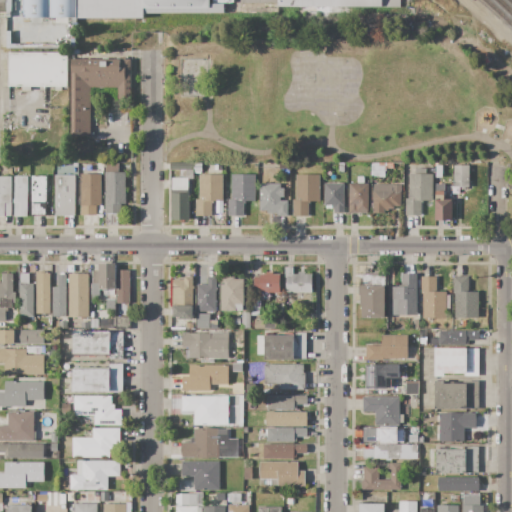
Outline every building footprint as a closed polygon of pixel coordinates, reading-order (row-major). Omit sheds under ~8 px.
[(0,0),(11,0),(11,13),(0,12),(0,0)] [(47,0),(48,18),(22,18),(21,0),(47,0)] [(51,0),(75,0),(75,18),(51,18),(51,0)] [(143,0),(76,0),(76,19),(144,18),(144,13),(143,0)] [(224,13),(224,4),(210,4),(210,0),(143,0),(144,13),(224,13)] [(400,0),(401,8),(278,7),(278,0),(400,0)] [(17,23),(66,23),(66,33),(17,32),(17,23)] [(18,35),(67,35),(66,44),(18,44),(18,35)] [(9,53),(9,87),(67,86),(67,53),(9,53)] [(70,137),(69,58),(125,57),(125,60),(130,60),(130,101),(117,101),(117,86),(90,87),(90,137),(70,137)] [(104,172),(105,172),(105,163),(118,163),(118,172),(125,172),(126,205),(121,205),(121,214),(105,214),(104,172)] [(190,170),(190,163),(169,163),(169,169),(179,169),(178,166),(185,165),(185,171),(190,170)] [(371,177),(371,164),(393,163),(393,169),(386,169),(386,177),(371,177)] [(469,187),(454,187),(454,165),(468,165),(469,187)] [(406,215),(406,199),(409,199),(409,174),(416,174),(416,169),(426,169),(426,174),(432,174),(432,200),(423,200),(422,202),(421,203),(421,215),(406,215)] [(80,174),(101,174),(101,204),(103,204),(103,215),(81,216),(80,174)] [(196,216),(196,200),(199,200),(199,175),(223,174),(223,201),(213,201),(213,203),(211,203),(212,216),(196,216)] [(75,175),(75,216),(54,216),(54,175),(75,175)] [(232,175),(232,199),(228,200),(228,216),(243,216),(243,204),(245,204),(245,201),(255,201),(255,175),(232,175)] [(293,217),(293,201),(296,200),(295,175),(320,175),(320,201),(310,201),(310,204),(308,204),(309,216),(293,217)] [(0,176),(11,176),(11,217),(0,217),(0,176)] [(31,176),(45,176),(46,215),(31,215),(31,176)] [(27,177),(27,216),(13,216),(13,177),(27,177)] [(171,194),(172,194),(172,179),(188,179),(188,194),(189,194),(189,220),(171,220),(171,194)] [(260,184),(279,184),(279,188),(284,188),(284,197),(280,197),(280,201),(288,201),(288,215),(273,215),(273,213),(260,213),(260,184)] [(344,184),(344,213),(334,213),(334,209),(325,209),(325,184),(344,184)] [(349,184),(368,184),(368,214),(349,214),(349,184)] [(373,185),(401,185),(401,206),(393,206),(393,209),(388,209),(388,211),(384,211),(384,213),(373,213),(373,185)] [(451,200),(452,221),(435,221),(435,200),(435,192),(444,192),(444,200),(451,200)] [(115,263),(115,290),(99,290),(99,284),(92,284),(92,271),(99,271),(99,263),(115,263)] [(284,266),(293,266),(293,275),(298,275),(298,273),(305,273),(305,275),(312,275),(312,293),(288,293),(288,288),(286,288),(286,278),(284,278),(284,266)] [(116,303),(116,270),(130,270),(130,303),(116,303)] [(35,271),(45,271),(45,273),(50,273),(50,318),(35,318),(35,271)] [(279,292),(269,292),(269,300),(258,300),(258,292),(254,292),(254,278),(260,278),(260,275),(266,275),(266,272),(272,272),(272,275),(279,275),(279,292)] [(20,273),(29,273),(29,284),(33,284),(33,317),(20,317),(20,273)] [(2,274),(13,274),(13,293),(16,293),(16,303),(12,303),(12,308),(9,308),(9,311),(5,311),(5,322),(0,322),(0,282),(2,282),(2,274)] [(88,274),(88,317),(68,317),(68,274),(88,274)] [(417,274),(417,316),(392,316),(392,287),(402,287),(402,274),(417,274)] [(52,287),(57,287),(57,275),(66,275),(66,317),(52,317),(52,287)] [(384,275),(385,310),(386,310),(386,318),(362,318),(362,306),(360,306),(360,296),(359,296),(359,287),(360,287),(360,275),(384,275)] [(220,276),(235,276),(235,280),(243,280),(243,305),(242,305),(242,311),(220,311),(220,276)] [(193,277),(193,319),(179,319),(179,317),(173,317),(173,307),(172,307),(172,280),(184,280),(184,277),(193,277)] [(215,311),(209,311),(209,312),(197,312),(197,285),(208,285),(208,277),(215,277),(215,311)] [(421,277),(436,277),(436,292),(446,292),(446,296),(450,296),(450,309),(446,309),(446,319),(421,319),(421,277)] [(452,277),(468,277),(468,292),(478,292),(478,319),(455,319),(455,293),(452,293),(452,277)] [(241,313),(250,313),(250,328),(241,328),(241,313)] [(196,315),(209,315),(209,321),(217,321),(217,329),(196,329),(196,315)] [(254,328),(254,320),(255,320),(255,316),(260,316),(260,320),(264,320),(264,328),(254,328)] [(116,317),(129,317),(129,330),(116,330),(116,317)] [(0,345),(0,330),(43,330),(43,345),(0,345)] [(439,331),(479,331),(479,340),(468,340),(468,345),(439,346),(439,331)] [(73,332),(123,332),(123,359),(109,359),(109,355),(73,355),(73,332)] [(182,333),(189,333),(189,334),(210,334),(210,333),(228,333),(228,358),(188,359),(188,348),(182,348),(182,333)] [(264,336),(295,336),(295,333),(307,333),(307,359),(293,359),(293,360),(264,360),(264,336)] [(407,335),(407,362),(366,362),(365,345),(382,345),(381,335),(407,335)] [(27,347),(45,347),(45,353),(40,353),(40,355),(35,355),(35,353),(27,353),(27,347)] [(434,348),(477,348),(478,377),(434,377),(434,348)] [(0,349),(26,349),(26,356),(44,356),(44,375),(6,375),(6,363),(0,363),(0,349)] [(73,369),(108,369),(108,364),(122,364),(122,391),(73,391),(73,369)] [(264,365),(303,365),(303,373),(306,373),(306,391),(275,391),(275,383),(264,383),(264,365)] [(366,365),(400,365),(400,378),(387,378),(387,389),(366,389),(366,365)] [(189,366),(228,366),(228,385),(211,385),(211,391),(182,391),(182,377),(189,377),(189,366)] [(435,409),(434,381),(478,381),(478,409),(435,409)] [(5,382),(43,382),(43,401),(26,401),(26,407),(0,407),(0,392),(5,392),(5,382)] [(405,382),(418,382),(418,395),(405,395),(405,382)] [(73,396),(112,396),(112,405),(114,405),(114,410),(121,410),(121,426),(94,426),(94,415),(73,415),(73,396)] [(267,396),(307,396),(307,405),(297,405),(297,409),(267,409),(267,396)] [(182,397),(227,397),(227,414),(228,414),(228,426),(219,426),(219,427),(194,427),(194,412),(181,412),(182,397)] [(363,397),(398,397),(399,425),(374,426),(374,412),(363,412),(363,397)] [(307,412),(307,427),(267,427),(267,412),(307,412)] [(0,442),(0,426),(8,426),(8,413),(33,413),(33,432),(35,432),(35,440),(33,440),(33,442),(0,442)] [(439,414),(475,414),(475,429),(464,429),(464,442),(439,442),(439,414)] [(267,428),(307,428),(307,437),(297,437),(297,442),(267,442),(267,428)] [(73,457),(73,438),(93,438),(93,429),(120,429),(120,449),(110,449),(110,457),(73,457)] [(194,429),(228,429),(228,431),(230,431),(230,438),(228,438),(228,441),(229,441),(229,451),(218,451),(218,459),(194,459),(194,458),(182,458),(182,442),(190,442),(190,438),(194,438),(194,429)] [(363,429),(403,429),(404,443),(363,443),(363,429)] [(409,435),(417,435),(417,442),(409,443),(409,435)] [(0,444),(43,444),(43,459),(5,459),(5,452),(0,452),(0,444)] [(263,445),(307,445),(307,453),(297,453),(297,458),(294,458),(294,459),(263,459),(263,445)] [(373,445),(406,445),(406,446),(417,445),(417,459),(391,459),(391,460),(385,461),(385,459),(363,459),(363,450),(373,450),(373,445)] [(436,474),(436,450),(465,450),(465,447),(478,446),(478,473),(436,474)] [(70,490),(70,475),(77,475),(77,461),(119,461),(119,477),(108,477),(108,490),(70,490)] [(182,461),(219,461),(219,492),(193,492),(193,477),(182,477),(182,461)] [(5,462),(43,462),(43,482),(25,482),(25,488),(0,488),(0,473),(5,473),(5,462)] [(259,462),(299,462),(299,471),(305,471),(305,487),(277,487),(277,479),(259,479),(259,462)] [(362,490),(361,480),(364,480),(364,467),(378,467),(378,481),(390,481),(390,472),(388,472),(388,464),(400,463),(400,490),(362,490)] [(243,468),(252,468),(252,480),(243,480),(243,468)] [(438,478),(478,478),(478,482),(479,482),(479,488),(478,488),(478,491),(438,492),(438,478)] [(60,505),(59,492),(46,493),(46,505),(60,505)] [(181,493),(197,493),(197,505),(181,505),(181,493)] [(228,493),(241,493),(241,503),(228,503),(228,493)] [(417,502),(417,511),(398,511),(398,502),(417,502)] [(97,503),(97,511),(74,511),(74,504),(97,503)]
